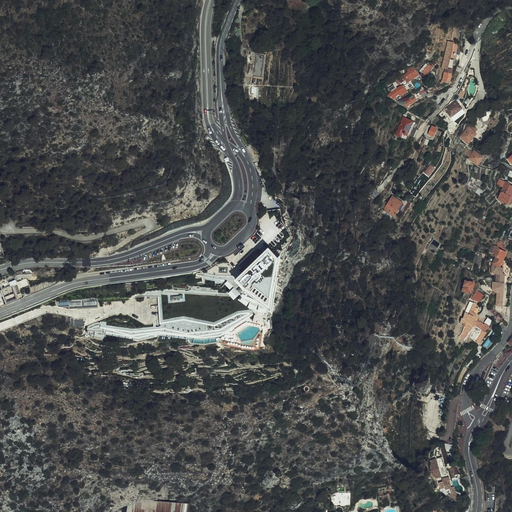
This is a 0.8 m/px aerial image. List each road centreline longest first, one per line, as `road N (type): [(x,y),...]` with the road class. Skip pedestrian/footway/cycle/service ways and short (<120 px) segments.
road 1 (primary): [(175,268),(66,285),(0,312)]
road 2 (secondary): [(172,237),(113,259),(0,270)]
